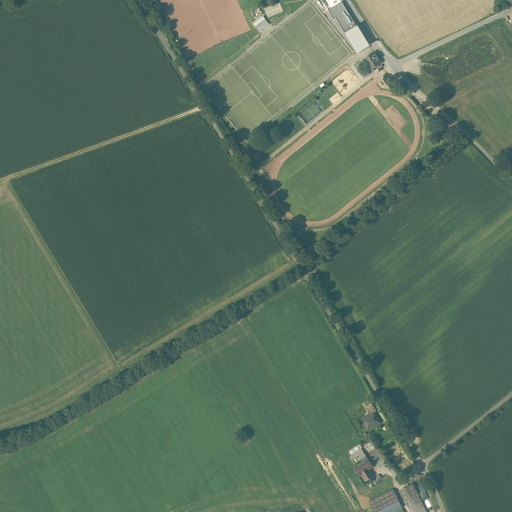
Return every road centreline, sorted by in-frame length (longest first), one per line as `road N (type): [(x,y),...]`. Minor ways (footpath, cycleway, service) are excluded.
road 1 (unclassified): [(422,465),(137,0)]
road 2 (track): [(203,106),(0,180)]
road 3 (unclassified): [(511,177),(393,65)]
road 4 (unclassified): [(511,9),(393,65)]
